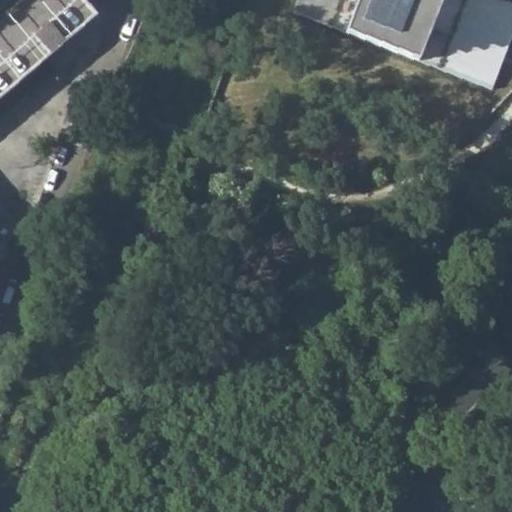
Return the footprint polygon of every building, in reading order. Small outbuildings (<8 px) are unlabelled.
[(0,0),(0,98),(98,15),(84,0),(0,0)] [(357,0),(343,35),(415,63),(439,0),(357,0)] [(441,212),(455,236),(472,227),(459,203),(441,212)] [(0,216),(0,277),(11,249),(7,244),(16,235),(0,216)] [(420,228),(427,242),(442,234),(435,220),(420,228)] [(391,239),(404,263),(421,253),(409,230),(391,239)] [(511,277),(479,294),(497,326),(511,318),(511,277)]
